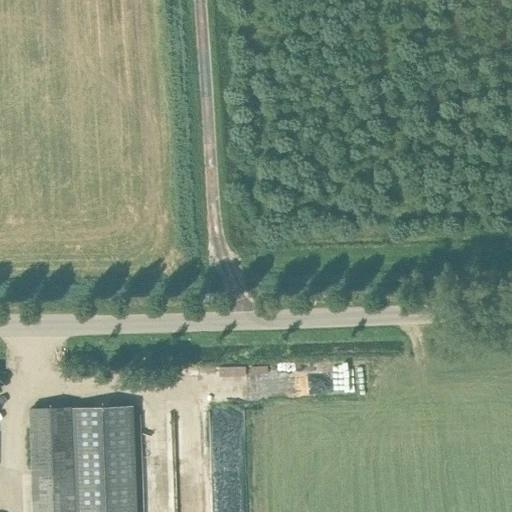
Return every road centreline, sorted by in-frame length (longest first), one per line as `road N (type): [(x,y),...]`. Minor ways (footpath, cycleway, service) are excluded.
road 1 (unclassified): [(0,326),(511,310)]
road 2 (track): [(237,318),(213,211),(197,0)]
